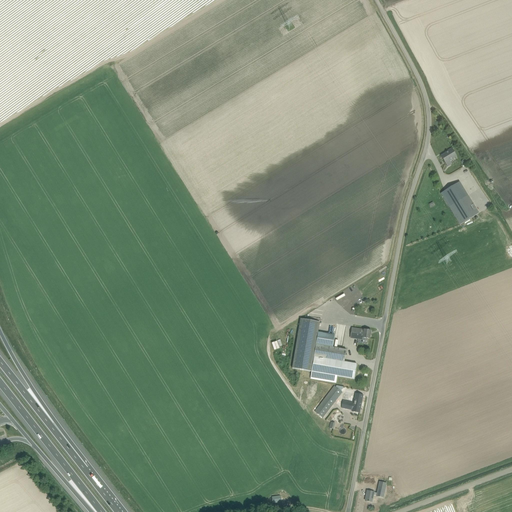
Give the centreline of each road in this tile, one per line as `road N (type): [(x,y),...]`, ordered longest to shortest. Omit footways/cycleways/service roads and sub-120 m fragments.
road 1 (unclassified): [(348,511),(402,228),(428,137),(422,86),(376,0)]
road 2 (motorway): [(0,382),(101,511)]
road 3 (motorway): [(85,470),(0,331)]
road 4 (motorway): [(85,470),(0,362)]
road 5 (unclassified): [(397,511),(511,468)]
